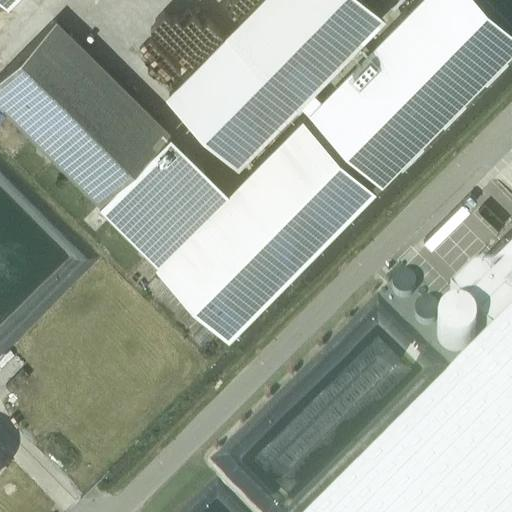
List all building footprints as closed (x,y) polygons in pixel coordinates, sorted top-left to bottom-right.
[(0,0),(0,73),(38,36),(8,6),(1,0),(0,0)] [(363,0),(257,0),(169,89),(241,162),(303,98),(304,98),(382,18),(363,0)] [(304,98),(303,98),(384,178),(399,163),(401,166),(424,144),(421,141),(441,121),(443,123),(466,101),(463,98),(483,78),(486,81),(508,58),(505,55),(511,48),(511,27),(484,0),(414,0),(320,96),(313,89),(304,98)] [(170,131),(56,18),(38,36),(0,73),(0,104),(99,202),(170,131)] [(155,263),(229,336),(376,187),(302,114),(155,263)] [(511,228),(449,291),(493,334),(511,315),(511,228)] [(511,511),(511,315),(493,334),(315,511),(511,511)]
